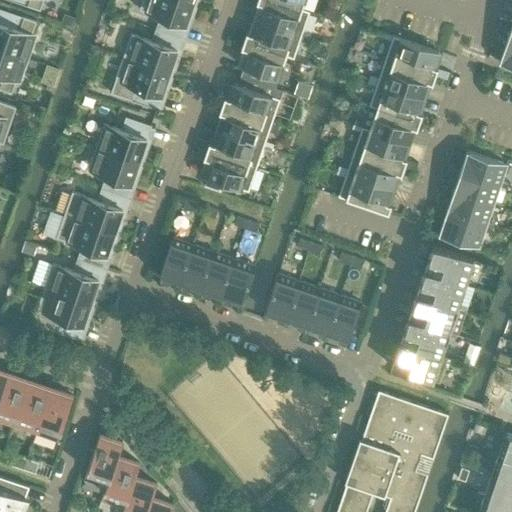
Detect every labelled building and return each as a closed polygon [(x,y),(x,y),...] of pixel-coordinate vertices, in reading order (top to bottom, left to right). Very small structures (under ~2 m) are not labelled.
[(10,0),(40,10),(43,0),(10,0)] [(160,16),(156,28),(181,37),(189,15),(192,16),(196,5),(197,3),(186,0),(142,0),(139,9),(160,16)] [(262,5),(257,20),(310,38),(311,34),(303,31),(309,11),(302,9),(276,0),(257,0),(256,3),(257,4),(258,3),(262,5)] [(276,0),(302,9),(304,0),(276,0)] [(0,48),(27,58),(31,48),(35,35),(32,34),(36,21),(0,8),(0,48)] [(500,20),(506,22),(509,14),(503,12),(500,20)] [(246,32),(243,41),(286,56),(293,58),(300,39),(308,42),(310,38),(257,20),(252,35),(247,33),(246,32)] [(131,34),(120,64),(170,81),(172,77),(177,61),(174,59),(176,53),(181,37),(156,28),(151,41),(131,34)] [(391,40),(385,58),(435,75),(438,68),(436,68),(432,67),(437,52),(438,52),(438,51),(385,33),(383,37),(391,40)] [(493,40),(499,42),(502,35),(496,33),(493,40)] [(286,56),(243,41),(241,48),(242,49),(242,48),(247,50),(242,65),(241,64),(241,66),(278,78),(286,81),(288,76),(280,74),(286,56)] [(511,42),(506,41),(499,62),(511,66),(511,42)] [(27,58),(0,48),(0,89),(12,93),(16,80),(19,81),(22,74),(27,58)] [(490,52),(488,58),(495,61),(497,55),(490,52)] [(370,75),(369,79),(422,97),(427,82),(431,83),(431,84),(432,84),(435,75),(385,58),(378,78),(370,75)] [(170,81),(120,64),(111,93),(157,109),(165,85),(168,87),(170,81)] [(238,84),(280,99),(283,90),(241,76),(238,84)] [(369,105),(419,122),(422,113),(421,113),(421,114),(416,112),(422,97),(369,79),(367,83),(376,86),(369,105)] [(224,97),(222,105),(272,122),(280,99),(238,84),(235,83),(234,84),(235,85),(230,99),(225,98),(225,97),(224,97)] [(0,141),(3,143),(16,107),(0,101),(0,141)] [(225,114),(219,130),(257,142),(272,148),(274,144),(265,141),(272,122),(222,105),(219,113),(220,114),(220,113),(225,114)] [(362,126),(407,142),(413,125),(417,126),(416,127),(417,127),(419,122),(369,105),(363,122),(355,119),(354,123),(362,126)] [(105,124),(100,140),(145,155),(147,149),(143,148),(151,125),(125,117),(121,129),(105,124)] [(360,131),(354,149),(404,166),(407,159),(406,158),(405,159),(402,158),(407,142),(362,126),(354,123),(352,128),(360,131)] [(209,142),(206,150),(256,167),(263,149),(271,152),(272,148),(257,142),(219,130),(214,145),(210,143),(209,142)] [(105,176),(101,188),(127,196),(132,180),(134,174),(138,176),(143,160),(145,155),(100,140),(89,170),(105,176)] [(339,166),(338,169),(391,187),(396,173),(400,174),(400,175),(401,175),(404,166),(354,149),(347,169),(339,166)] [(256,167),(206,150),(203,159),(205,159),(205,158),(209,160),(204,175),(203,174),(203,176),(248,191),(256,167)] [(467,150),(459,172),(499,186),(506,188),(508,184),(501,182),(507,164),(467,150)] [(449,164),(447,172),(453,174),(455,166),(449,164)] [(391,187),(338,169),(336,174),(345,177),(338,196),(388,213),(391,204),(390,204),(385,203),(391,187)] [(459,172),(452,192),(492,206),(500,208),(501,204),(494,202),(499,186),(459,172)] [(442,184),(440,192),(446,194),(448,186),(442,184)] [(72,191),(64,214),(118,233),(119,231),(123,220),(119,219),(127,196),(101,188),(97,200),(72,191)] [(452,192),(445,213),(493,229),(494,225),(487,222),(492,206),(452,192)] [(197,203),(186,199),(183,207),(195,211),(197,203)] [(435,205),(433,212),(439,214),(441,207),(435,205)] [(204,214),(215,218),(218,210),(206,206),(204,214)] [(493,229),(445,213),(438,234),(478,248),(484,230),(491,233),(493,229)] [(81,246),(77,258),(103,267),(108,251),(110,245),(114,246),(118,233),(64,214),(56,238),(81,246)] [(233,225),(245,229),(248,220),(236,216),(233,225)] [(248,220),(245,229),(256,232),(259,224),(248,220)] [(427,230),(435,233),(437,227),(429,224),(427,230)] [(159,276),(180,283),(193,244),(172,237),(159,276)] [(297,246),(308,250),(311,242),(300,238),(297,246)] [(311,242),(308,250),(320,254),(323,246),(311,242)] [(421,242),(419,251),(425,253),(428,245),(421,242)] [(197,289),(200,290),(201,289),(214,251),(193,244),(180,283),(197,289)] [(425,269),(424,270),(465,284),(473,259),(433,245),(428,259),(425,269)] [(200,290),(221,297),(224,289),(234,258),(214,251),(201,289),(200,290)] [(339,260),(350,264),(353,256),(341,252),(339,260)] [(353,256),(350,264),(361,268),(364,260),(353,256)] [(52,263),(44,286),(52,289),(94,303),(95,301),(99,290),(95,289),(103,267),(77,258),(73,270),(52,263)] [(224,289),(221,297),(241,304),(242,304),(247,289),(255,266),(234,258),(224,289)] [(413,266),(410,274),(417,277),(420,269),(413,266)] [(417,293),(416,294),(457,308),(463,289),(465,284),(424,270),(420,283),(418,289),(417,293)] [(265,312),(285,319),(296,289),(299,280),(278,273),(272,289),(264,312),(265,312)] [(285,319),(306,326),(319,289),(319,287),(299,280),(296,289),(285,319)] [(52,289),(44,286),(44,289),(32,323),(78,338),(84,321),(86,315),(90,317),(94,303),(52,289)] [(306,326),(326,333),(340,294),(323,289),(319,287),(319,289),(306,326)] [(402,298),(409,300),(412,292),(405,290),(402,298)] [(340,294),(326,333),(348,340),(361,302),(340,294)] [(408,316),(408,318),(449,332),(457,308),(416,294),(412,307),(408,316)] [(394,322),(401,324),(403,316),(397,314),(394,322)] [(400,340),(400,342),(441,355),(449,332),(408,318),(404,331),(400,340)] [(386,346),(393,348),(395,340),(389,338),(386,346)] [(441,355),(400,342),(395,355),(392,364),(391,366),(439,383),(447,357),(441,355)] [(499,361),(508,364),(511,357),(499,353),(497,360),(499,361)] [(13,425),(29,380),(7,373),(0,394),(0,419),(13,424),(13,425)] [(34,433),(35,433),(50,387),(29,380),(13,425),(14,426),(15,425),(35,431),(34,433)] [(50,387),(35,433),(36,433),(36,432),(56,439),(56,440),(57,441),(73,395),(72,395),(50,387)] [(398,465),(427,475),(428,473),(427,473),(416,469),(421,454),(432,458),(433,458),(448,414),(445,412),(378,390),(368,419),(368,420),(409,435),(398,465)] [(384,508),(386,508),(396,511),(414,511),(427,475),(398,465),(409,435),(368,420),(362,438),(359,437),(344,481),(347,482),(343,494),(369,503),(372,504),(375,492),(388,496),(384,508)] [(473,430),(484,434),(487,427),(475,423),(473,430)] [(511,435),(505,433),(498,455),(511,459),(511,435)] [(101,500),(102,500),(122,442),(99,434),(84,479),(85,480),(86,479),(106,486),(101,500)] [(120,511),(121,511),(139,462),(118,455),(123,442),(122,442),(102,500),(102,501),(103,499),(123,506),(120,511)] [(10,465),(23,469),(26,458),(14,454),(10,465)] [(511,459),(498,455),(491,475),(511,482),(511,459)] [(26,458),(23,469),(35,473),(39,462),(26,458)] [(145,511),(156,483),(135,476),(140,462),(139,462),(121,511),(145,511)] [(511,482),(491,475),(484,495),(511,504),(511,482)] [(0,511),(24,511),(25,510),(29,499),(25,497),(29,486),(0,476),(0,511)] [(156,483),(145,511),(170,511),(174,504),(173,503),(152,496),(157,483),(156,483)] [(366,511),(369,503),(343,494),(336,511),(366,511)] [(511,511),(511,504),(484,495),(478,511),(511,511)]
